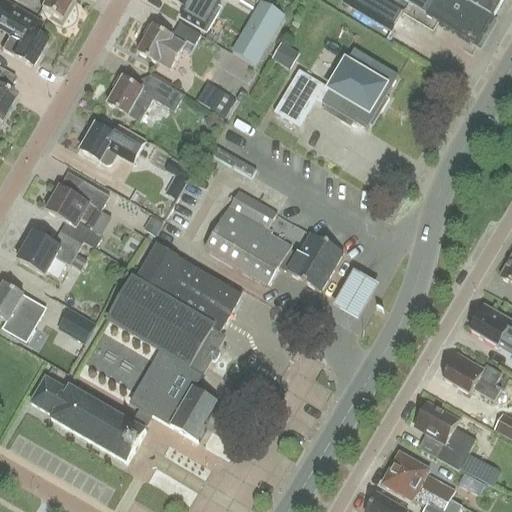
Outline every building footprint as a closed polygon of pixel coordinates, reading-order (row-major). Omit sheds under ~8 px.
[(2,53),(32,71),(47,45),(36,39),(43,26),(0,0),(0,32),(10,38),(2,53)] [(61,22),(73,0),(46,0),(49,2),(43,12),(61,22)] [(171,0),(170,3),(187,13),(182,22),(205,35),(225,1),(222,0),(171,0)] [(345,0),(343,5),(393,35),(408,8),(429,20),(429,21),(477,50),(493,22),(455,0),(345,0)] [(455,0),(493,22),(506,0),(455,0)] [(256,69),(285,19),(264,6),(242,43),(254,49),(246,63),(256,69)] [(171,74),(175,66),(183,52),(191,57),(202,39),(181,27),(173,41),(154,30),(139,56),(159,68),(159,67),(171,74)] [(287,71),(296,55),(281,46),(271,62),(287,71)] [(300,74),(275,116),(299,130),(316,102),(350,122),(358,109),(375,119),(379,112),(382,114),(390,101),(387,99),(399,79),(355,52),(331,92),(300,74)] [(0,125),(1,126),(16,100),(0,90),(0,84),(5,76),(0,72),(0,125)] [(128,120),(129,119),(140,126),(153,103),(174,115),(184,98),(151,79),(143,93),(124,82),(109,108),(128,120)] [(226,121),(237,104),(222,94),(210,111),(226,121)] [(146,146),(131,137),(120,131),(116,139),(97,128),(82,155),(107,170),(112,169),(118,159),(133,168),(146,146)] [(187,187),(195,175),(172,162),(165,174),(187,187)] [(83,223),(90,228),(98,214),(102,216),(111,201),(84,185),(75,199),(61,191),(47,216),(66,227),(62,235),(83,247),(84,246),(96,253),(103,242),(80,228),(83,223)] [(242,190),(205,253),(269,290),(280,271),(288,275),(287,277),(320,297),(333,275),(301,257),(300,259),(290,254),(292,251),(278,243),(292,219),(242,190)] [(88,263),(77,257),(83,247),(62,235),(54,248),(34,237),(18,265),(45,281),(57,261),(70,269),(71,268),(81,274),(88,263)] [(301,257),(333,275),(344,256),(312,238),(301,257)] [(222,337),(220,336),(228,322),(212,313),(226,289),(157,249),(137,284),(133,282),(108,325),(162,357),(199,379),(202,380),(223,345),(223,344),(224,342),(224,341),(223,340),(223,338),(222,337)] [(511,260),(500,283),(511,289),(511,260)] [(378,286),(352,271),(333,307),(357,321),(378,286)] [(5,288),(0,296),(0,321),(8,326),(3,335),(26,348),(37,329),(34,328),(43,311),(5,288)] [(212,313),(228,322),(242,299),(226,289),(212,313)] [(511,323),(511,325),(485,309),(471,334),(499,350),(501,346),(511,352),(511,323)] [(95,328),(70,313),(63,325),(76,332),(72,340),(84,347),(95,328)] [(47,382),(32,407),(54,419),(51,423),(128,467),(147,435),(142,433),(150,418),(198,446),(207,432),(204,430),(218,405),(192,391),(199,379),(162,357),(132,408),(141,413),(132,427),(70,391),(68,394),(47,382)] [(457,358),(443,382),(471,398),(474,393),(495,405),(502,391),(496,388),(502,377),(487,368),(484,373),(457,358)] [(427,407),(415,429),(427,436),(426,438),(444,449),(437,462),(459,474),(459,472),(468,457),(475,444),(454,432),(459,423),(441,412),(439,415),(427,407)] [(511,421),(503,416),(494,433),(511,443),(511,421)] [(401,456),(392,472),(436,497),(438,493),(452,501),(456,495),(428,478),(431,473),(401,456)] [(468,457),(459,472),(488,487),(496,472),(468,457)] [(392,472),(382,488),(412,506),(414,503),(427,510),(425,511),(461,511),(462,510),(451,503),(452,501),(438,493),(436,497),(392,472)] [(403,511),(376,496),(367,511),(403,511)]
